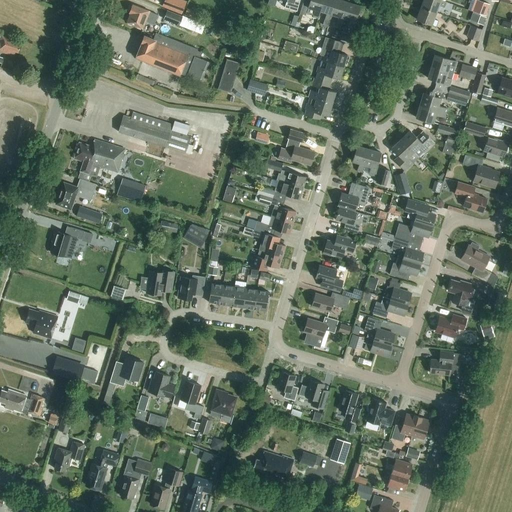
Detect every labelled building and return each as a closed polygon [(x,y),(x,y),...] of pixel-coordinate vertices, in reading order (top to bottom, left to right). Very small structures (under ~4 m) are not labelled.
[(187,1),(184,0),(164,0),(162,5),(182,13),(187,1)] [(296,11),(299,0),(285,0),(286,0),(284,7),(296,11)] [(320,11),(322,0),(303,0),(300,13),(305,15),(308,7),(315,10),(313,17),(318,18),(320,11)] [(331,14),(335,0),(322,0),(320,11),(326,13),(323,25),(328,27),(331,15),(331,14)] [(343,18),(348,2),(341,0),(335,0),(331,14),(331,15),(338,17),(336,24),(341,25),(343,18)] [(444,1),(440,0),(423,0),(421,7),(436,12),(438,5),(444,7),(446,2),(444,1)] [(475,0),(471,11),(484,15),(488,4),(477,0),(475,0)] [(343,18),(350,20),(347,27),(352,29),(360,6),(348,2),(343,18)] [(152,22),(155,14),(133,5),(129,13),(130,13),(127,22),(143,29),(146,19),(152,22)] [(433,19),(436,12),(421,7),(416,19),(436,26),(438,20),(433,19)] [(193,19),(196,11),(187,8),(184,15),(193,19)] [(183,16),(167,10),(163,19),(189,29),(192,19),(183,16)] [(479,14),(476,22),(483,24),(485,16),(479,14)] [(478,41),(482,30),(470,25),(466,37),(478,41)] [(339,31),(337,38),(350,42),(352,35),(339,31)] [(501,46),(504,36),(493,32),(489,42),(501,46)] [(197,49),(156,33),(153,39),(144,35),(141,42),(141,43),(136,57),(179,75),(181,71),(189,75),(202,80),(209,62),(198,57),(201,52),(197,50),(197,49)] [(18,53),(21,45),(11,41),(11,39),(1,36),(0,38),(0,51),(14,56),(15,52),(18,53)] [(327,62),(343,67),(347,55),(339,53),(342,42),(326,37),(323,48),(326,49),(324,56),(321,55),(320,60),(327,62)] [(503,44),(503,45),(510,47),(511,41),(509,41),(504,39),(503,44)] [(287,40),(285,48),(297,50),(299,42),(287,40)] [(431,66),(453,73),(457,62),(434,55),(431,66)] [(230,93),(239,63),(240,63),(226,59),(217,89),(230,93)] [(318,72),(316,79),(330,83),(332,76),(339,79),(343,67),(327,62),(320,60),(316,72),(318,72)] [(473,79),(477,68),(462,64),(459,75),(473,79)] [(450,85),(453,73),(431,66),(427,78),(450,85)] [(480,94),(486,75),(478,72),(472,91),(480,94)] [(511,96),(511,81),(502,78),(497,92),(511,96)] [(330,83),(316,79),(314,86),(316,87),(315,93),(310,92),(309,97),(316,99),(332,104),(335,92),(328,90),(330,83)] [(264,95),(267,85),(250,80),(247,90),(264,95)] [(448,93),(467,99),(469,92),(450,86),(448,93)] [(419,104),(446,112),(447,108),(438,106),(441,98),(423,93),(419,104)] [(469,99),(467,99),(448,93),(446,100),(465,106),(464,108),(466,109),(469,99)] [(496,106),(498,100),(482,95),(480,101),(496,106)] [(271,106),(273,98),(265,96),(263,104),(271,106)] [(328,116),(332,104),(316,99),(309,97),(306,109),(304,115),(319,119),(321,114),(328,116)] [(444,117),(446,112),(419,104),(415,117),(433,123),(435,115),(444,117)] [(511,127),(511,112),(497,108),(493,121),(511,127)] [(123,115),(118,131),(185,153),(190,136),(171,130),(173,124),(133,111),(131,118),(123,115)] [(482,137),(485,128),(466,122),(463,131),(482,137)] [(448,135),(456,137),(458,130),(439,124),(436,131),(448,135)] [(302,142),(304,133),(290,129),(287,138),(288,139),(285,150),(293,152),(291,159),(310,165),(314,152),(298,147),(300,142),(302,142)] [(401,139),(418,157),(423,152),(431,144),(422,134),(417,138),(410,130),(401,139)] [(256,131),(256,142),(269,142),(269,132),(256,131)] [(454,144),(456,137),(448,135),(446,141),(454,144)] [(503,157),(508,143),(487,136),(483,151),(487,152),(486,157),(498,161),(500,156),(503,157)] [(125,149),(94,139),(92,146),(79,142),(74,158),(83,162),(80,171),(89,174),(92,164),(118,172),(125,149)] [(418,158),(418,157),(401,139),(392,147),(399,155),(395,160),(405,170),(418,158)] [(364,165),(369,149),(357,145),(352,161),(359,163),(357,170),(362,172),(364,165)] [(364,165),(371,167),(369,174),(374,175),(374,174),(378,175),(375,182),(386,185),(390,170),(380,167),(377,166),(381,152),(369,149),(364,165)] [(494,187),(499,172),(485,168),(486,167),(481,166),(482,160),(465,155),(462,164),(477,168),(473,181),(494,187)] [(283,163),(267,158),(267,160),(263,159),(261,165),(280,171),(283,163)] [(277,180),(303,188),(306,177),(281,170),(280,173),(278,172),(276,180),(277,180)] [(398,189),(408,186),(404,172),(394,175),(398,189)] [(141,199),(145,185),(122,178),(118,191),(141,199)] [(299,199),(303,188),(277,180),(275,187),(277,188),(276,192),(299,199)] [(78,187),(64,182),(56,204),(70,209),(76,193),(90,198),(92,191),(78,186),(78,187)] [(482,212),(486,199),(470,193),(472,186),(458,182),(454,194),(466,197),(463,206),(482,212)] [(223,198),(232,201),(237,187),(228,184),(223,198)] [(339,206),(355,211),(357,202),(364,205),(369,188),(355,184),(351,196),(341,192),(337,205),(339,206)] [(260,194),(272,198),(274,191),(259,186),(257,193),(260,194)] [(270,205),(272,198),(260,194),(258,202),(270,205)] [(408,219),(414,221),(431,226),(435,215),(427,212),(429,206),(408,199),(404,211),(410,212),(408,219)] [(99,223),(102,213),(80,205),(76,215),(99,223)] [(271,216),(292,223),(296,211),(279,206),(274,205),(271,216)] [(354,211),(355,211),(339,206),(335,219),(345,222),(343,230),(357,234),(361,222),(366,224),(369,216),(354,211)] [(380,209),(378,215),(386,218),(388,211),(380,209)] [(289,234),(292,223),(271,216),(268,225),(257,221),(254,230),(273,235),(275,230),(289,234)] [(174,232),(176,224),(161,220),(159,229),(174,232)] [(428,237),(431,226),(414,221),(412,227),(399,223),(395,236),(409,240),(412,232),(428,237)] [(217,223),(213,235),(217,236),(221,224),(217,223)] [(81,239),(84,231),(67,226),(65,234),(53,230),(49,244),(53,246),(51,252),(68,258),(74,237),(81,239)] [(191,234),(204,241),(208,235),(196,227),(191,234)] [(273,235),(254,230),(252,236),(263,239),(259,250),(265,252),(282,257),(285,246),(278,243),(280,237),(273,235)] [(377,247),(380,238),(366,234),(363,243),(377,247)] [(352,253),(356,241),(337,235),(335,242),(327,240),(323,253),(341,258),(344,250),(352,253)] [(407,248),(409,240),(395,236),(391,248),(399,250),(397,257),(404,259),(420,264),(423,253),(407,248)] [(479,247),(473,243),(471,246),(468,245),(461,259),(475,267),(471,274),(493,286),(498,278),(497,276),(483,268),(489,256),(477,250),(479,247)] [(279,268),(282,257),(265,252),(259,250),(257,256),(254,255),(250,267),(264,271),(264,270),(263,270),(265,264),(279,268)] [(486,263),(495,268),(499,260),(491,255),(486,263)] [(416,275),(420,264),(404,259),(397,257),(395,263),(393,262),(389,274),(407,280),(409,273),(416,275)] [(214,275),(217,261),(209,260),(207,274),(214,275)] [(511,270),(511,261),(506,260),(503,268),(511,270)] [(339,292),(342,284),(343,280),(334,277),(336,270),(319,265),(315,278),(329,282),(327,288),(339,292)] [(171,291),(174,272),(163,270),(163,273),(150,271),(146,293),(161,295),(161,290),(171,291)] [(269,282),(271,275),(261,271),(258,279),(269,282)] [(202,296),(205,277),(193,275),(192,278),(181,277),(177,297),(191,299),(192,294),(202,296)] [(367,287),(375,290),(378,280),(370,277),(367,287)] [(460,282),(451,279),(448,291),(454,293),(452,302),(464,306),(466,298),(470,299),(475,285),(460,280),(460,282)] [(390,299),(407,304),(411,293),(398,289),(400,283),(391,280),(389,286),(387,286),(386,290),(392,292),(390,299)] [(220,304),(223,285),(211,283),(209,302),(220,304)] [(231,305),(234,287),(223,285),(220,304),(231,305)] [(243,307),(245,288),(234,287),(231,305),(243,307)] [(254,309),(257,290),(245,288),(243,307),(254,309)] [(361,290),(353,288),(351,296),(359,298),(361,290)] [(499,308),(504,292),(492,289),(488,305),(499,308)] [(78,303),(81,294),(69,290),(66,299),(78,303)] [(257,290),(254,309),(265,311),(268,292),(257,290)] [(346,309),(350,297),(332,292),(330,298),(315,293),(311,306),(330,312),(332,305),(346,309)] [(404,315),(407,304),(390,299),(388,305),(376,301),(372,313),(385,317),(387,310),(404,315)] [(39,312),(29,309),(25,322),(35,325),(35,326),(33,333),(51,338),(58,317),(58,316),(39,310),(39,311),(39,312)] [(367,326),(370,317),(359,313),(356,322),(367,326)] [(463,330),(466,318),(453,314),(451,320),(440,317),(435,331),(454,337),(457,328),(463,330)] [(334,333),(338,320),(325,316),(323,323),(307,318),(303,331),(306,332),(303,342),(320,347),(320,346),(324,347),(329,331),(334,333)] [(482,334),(492,331),(490,322),(480,325),(482,334)] [(348,334),(351,326),(341,323),(338,331),(348,334)] [(360,327),(353,325),(351,333),(357,335),(360,327)] [(373,340),(391,345),(394,334),(377,329),(371,327),(369,332),(375,333),(373,340)] [(452,344),(454,337),(441,333),(438,340),(452,344)] [(361,349),(364,338),(353,334),(349,346),(361,349)] [(83,351),(87,339),(75,336),(72,348),(83,351)] [(387,356),(391,345),(373,340),(370,351),(387,356)] [(457,363),(458,353),(453,352),(440,351),(439,360),(431,359),(429,372),(449,375),(451,362),(457,363)] [(481,361),(479,352),(472,354),(474,363),(481,361)] [(79,380),(84,364),(57,356),(52,372),(79,380)] [(138,381),(143,362),(126,357),(124,364),(116,361),(103,403),(109,405),(115,383),(123,386),(126,377),(138,381)] [(174,386),(167,384),(170,376),(156,372),(152,384),(151,384),(148,391),(163,396),(164,395),(170,397),(174,386)] [(294,400),(298,388),(292,386),(295,375),(282,372),(277,388),(286,391),(284,397),(289,399),(294,400)] [(323,409),(327,396),(320,394),(324,384),(311,380),(306,397),(314,399),(313,406),(323,409)] [(200,418),(204,406),(195,404),(201,385),(186,381),(180,399),(188,401),(185,409),(195,412),(194,417),(200,418)] [(26,395),(9,389),(8,392),(2,390),(0,395),(0,401),(6,403),(4,407),(13,410),(13,409),(21,412),(21,411),(28,414),(29,411),(40,415),(45,399),(32,394),(30,399),(26,397),(26,395)] [(233,414),(231,413),(236,397),(227,395),(227,393),(217,390),(214,399),(215,399),(210,415),(220,418),(220,419),(231,422),(233,414)] [(356,421),(360,409),(354,407),(358,394),(344,390),(339,409),(347,412),(345,418),(352,420),(351,424),(347,422),(344,430),(353,433),(356,425),(355,425),(356,421)] [(144,420),(147,411),(145,410),(149,397),(142,395),(135,417),(144,420)] [(270,398),(263,395),(261,401),(268,403),(270,398)] [(290,414),(294,400),(289,399),(285,413),(290,414)] [(385,408),(386,403),(372,399),(371,403),(367,403),(368,404),(367,411),(368,411),(366,420),(368,421),(368,423),(369,423),(375,423),(380,424),(380,423),(390,425),(395,411),(385,408)] [(55,425),(58,415),(51,412),(48,422),(55,425)] [(319,421),(322,414),(316,412),(313,419),(319,421)] [(412,436),(418,416),(414,415),(406,413),(402,427),(395,424),(391,438),(402,441),(405,434),(412,436)] [(67,433),(72,417),(63,414),(58,430),(67,433)] [(418,416),(412,436),(423,439),(429,420),(421,418),(421,417),(418,416)] [(165,421),(158,418),(155,426),(163,428),(165,421)] [(207,434),(212,421),(202,418),(198,431),(207,434)] [(200,423),(192,420),(189,427),(198,430),(200,423)] [(117,436),(125,438),(126,432),(119,430),(117,436)] [(220,451),(224,441),(213,437),(210,448),(220,451)] [(344,463),(350,442),(336,438),(330,459),(344,463)] [(382,447),(392,450),(394,443),(384,440),(382,447)] [(80,460),(84,445),(73,441),(70,451),(58,448),(54,460),(57,461),(54,468),(65,471),(66,466),(69,467),(72,457),(80,460)] [(417,459),(420,451),(408,447),(406,456),(417,459)] [(115,465),(118,455),(103,450),(100,461),(102,461),(100,466),(92,464),(86,484),(100,488),(99,490),(100,490),(107,468),(106,468),(108,463),(115,465)] [(215,457),(202,451),(199,460),(212,465),(215,457)] [(282,457),(264,451),(261,461),(256,459),(253,467),(266,472),(265,474),(286,481),(288,473),(289,473),(294,459),(282,456),(282,457)] [(319,465),(321,457),(303,451),(299,462),(313,467),(314,463),(319,465)] [(147,475),(151,463),(137,459),(134,471),(132,477),(125,474),(119,495),(133,499),(135,491),(136,491),(141,473),(147,475)] [(391,472),(408,478),(412,464),(395,459),(391,472)] [(178,485),(182,472),(168,468),(164,481),(166,482),(164,488),(155,485),(152,493),(154,493),(150,504),(164,508),(170,489),(171,483),(178,485)] [(404,491),(408,478),(391,472),(387,486),(404,491)] [(209,492),(212,482),(195,477),(192,487),(193,488),(192,491),(188,490),(183,507),(184,508),(182,511),(194,511),(195,511),(197,511),(202,494),(201,494),(202,490),(209,492)] [(366,486),(364,493),(371,495),(373,488),(366,486)] [(397,511),(398,509),(391,507),(393,500),(374,494),(370,508),(378,510),(377,511),(397,511)]
